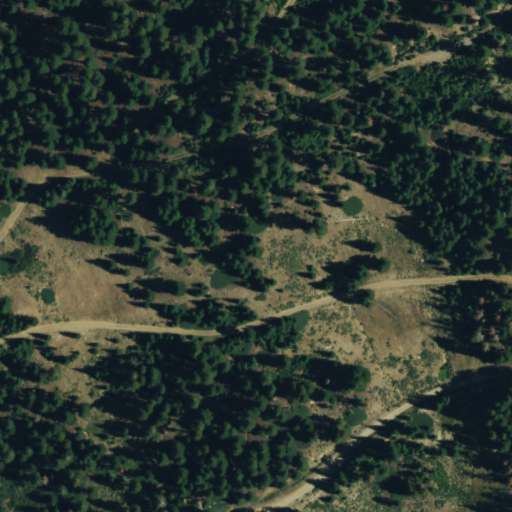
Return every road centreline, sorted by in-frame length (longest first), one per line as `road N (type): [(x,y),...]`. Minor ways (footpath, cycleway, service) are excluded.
road 1 (track): [(288,0),(262,34),(153,109),(98,167),(46,181),(0,223),(16,333),(73,326),(223,330),(390,283),(511,281)]
road 2 (track): [(98,167),(265,130),(401,63),(454,48),(480,33),(507,0)]
road 3 (track): [(250,511),(298,489),(407,403),(511,371)]
